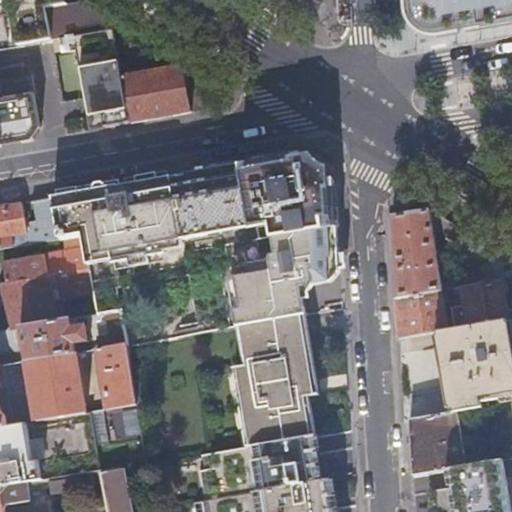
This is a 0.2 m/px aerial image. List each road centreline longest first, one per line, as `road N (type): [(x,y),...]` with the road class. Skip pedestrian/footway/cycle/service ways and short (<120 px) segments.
road 1 (residential): [(362,109),(386,511)]
road 2 (tertiary): [(0,175),(362,109)]
road 3 (secondary): [(182,0),(362,109)]
road 4 (secondary): [(362,109),(511,201)]
road 5 (tertiary): [(511,54),(441,66),(362,109)]
road 6 (unclassified): [(362,109),(424,127),(511,114)]
